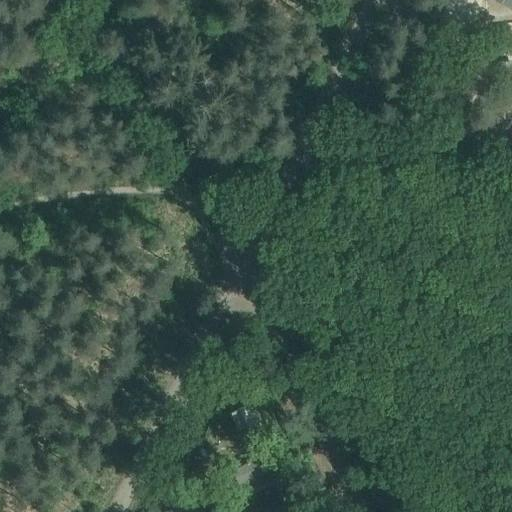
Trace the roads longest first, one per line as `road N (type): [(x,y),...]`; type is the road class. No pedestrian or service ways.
road 1 (track): [(240,275),(379,0)]
road 2 (track): [(292,173),(0,206)]
road 3 (track): [(115,511),(240,275)]
road 4 (track): [(361,511),(240,275)]
